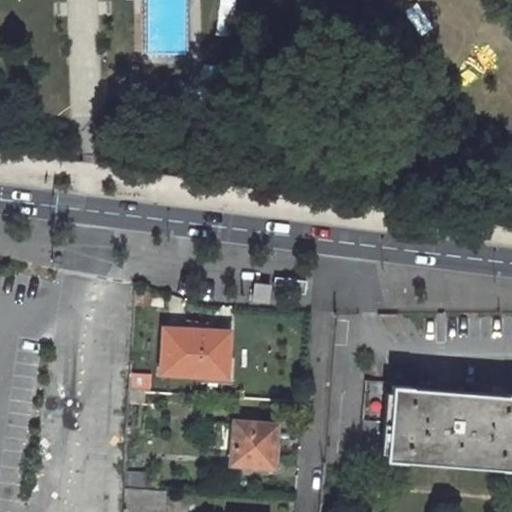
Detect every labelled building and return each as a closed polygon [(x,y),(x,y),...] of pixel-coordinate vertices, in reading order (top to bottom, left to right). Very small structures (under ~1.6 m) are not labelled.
[(268,302),(270,286),(252,284),(250,299),(268,302)] [(164,331),(161,375),(226,379),(228,339),(204,337),(205,333),(164,331)] [(511,470),(511,396),(394,387),(394,384),(366,381),(359,462),(388,464),(388,460),(511,470)] [(235,423),(232,465),(253,467),(253,473),(273,474),(274,469),(278,469),(279,446),(276,445),(277,426),(235,423)] [(164,511),(165,493),(124,490),(122,511),(164,511)]
